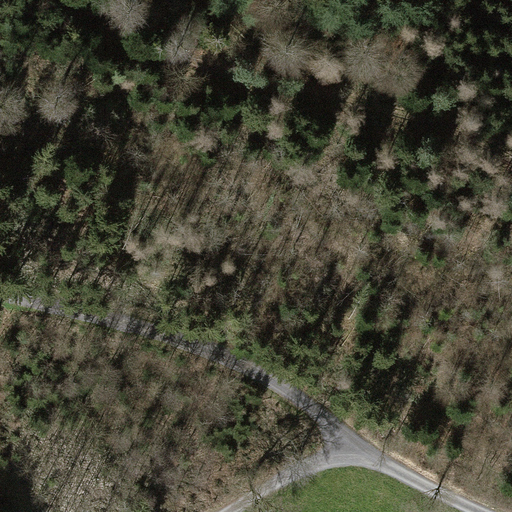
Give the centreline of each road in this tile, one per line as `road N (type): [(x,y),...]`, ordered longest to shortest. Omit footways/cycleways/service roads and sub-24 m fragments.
road 1 (track): [(76,0),(179,56),(402,112),(511,156)]
road 2 (track): [(352,449),(321,415),(268,379),(198,347),(0,291)]
road 3 (track): [(488,511),(352,449)]
road 4 (track): [(352,449),(231,511)]
